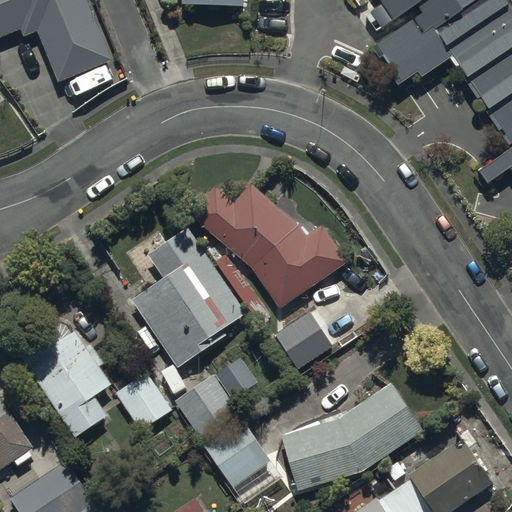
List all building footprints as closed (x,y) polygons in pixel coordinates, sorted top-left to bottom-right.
[(0,0),(0,35),(34,21),(58,79),(111,57),(87,0),(0,0)] [(511,0),(378,0),(393,20),(373,34),(406,78),(511,0)] [(511,5),(441,53),(511,158),(511,5)] [(190,204),(209,223),(251,264),(254,268),(279,306),(347,260),(322,222),(306,233),(296,218),(254,177),(234,197),(216,179),(190,204)] [(132,298),(178,364),(249,316),(203,249),(186,224),(147,250),(164,276),(132,298)] [(273,331),(297,365),(333,341),(309,306),(273,331)] [(9,340),(75,436),(107,414),(93,393),(116,377),(78,320),(54,336),(42,318),(9,340)] [(240,351),(214,369),(232,395),(258,377),(240,351)] [(115,389),(142,430),(172,409),(144,369),(115,389)] [(171,398),(198,436),(237,410),(210,371),(171,398)] [(364,471),(423,431),(390,382),(345,412),(277,434),(296,493),(364,471)] [(0,465),(33,443),(0,394),(0,465)] [(202,440),(243,500),(282,474),(241,414),(202,440)] [(406,472),(410,478),(380,498),(376,493),(348,511),(429,511),(432,510),(432,511),(449,511),(494,482),(461,435),(406,472)] [(10,495),(21,511),(73,511),(95,497),(67,456),(10,495)] [(210,511),(197,492),(181,503),(168,511),(210,511)]
